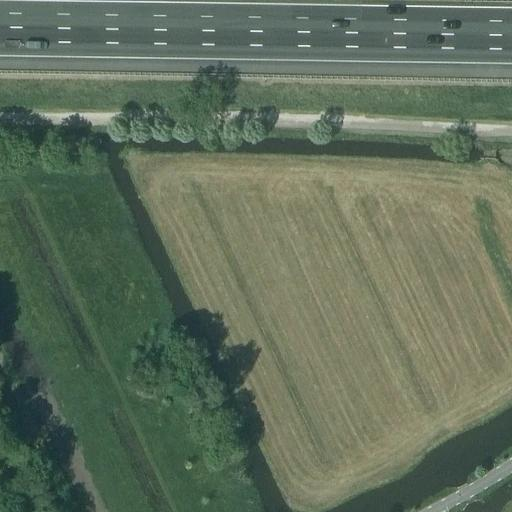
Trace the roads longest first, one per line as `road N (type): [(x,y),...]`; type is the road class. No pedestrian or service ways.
road 1 (track): [(511,133),(0,119)]
road 2 (motorway): [(0,30),(511,36)]
